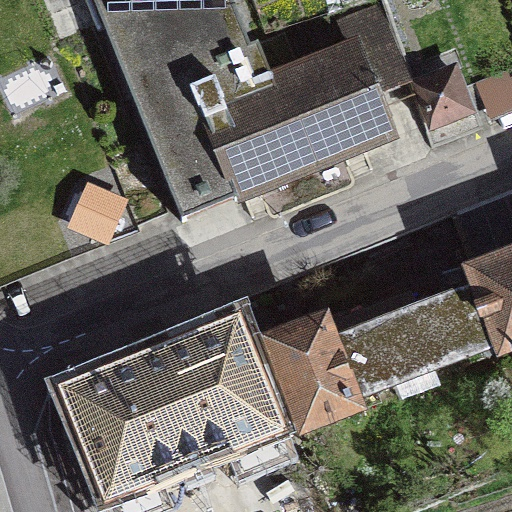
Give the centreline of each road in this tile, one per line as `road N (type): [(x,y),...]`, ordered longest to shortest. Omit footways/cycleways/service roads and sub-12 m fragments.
road 1 (residential): [(511,154),(3,365)]
road 2 (residential): [(3,365),(44,511)]
